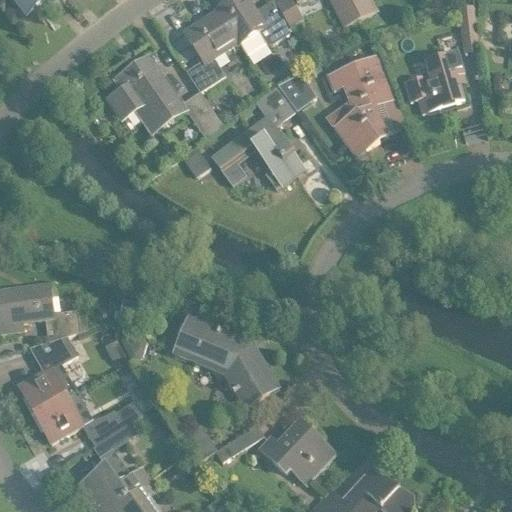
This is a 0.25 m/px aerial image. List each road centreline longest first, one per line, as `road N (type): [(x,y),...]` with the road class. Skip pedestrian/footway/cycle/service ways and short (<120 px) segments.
road 1 (residential): [(511,498),(369,420),(343,397),(326,373),(317,317),(328,263),(352,226),(418,184),(511,165)]
road 2 (residential): [(0,127),(62,63),(148,0)]
